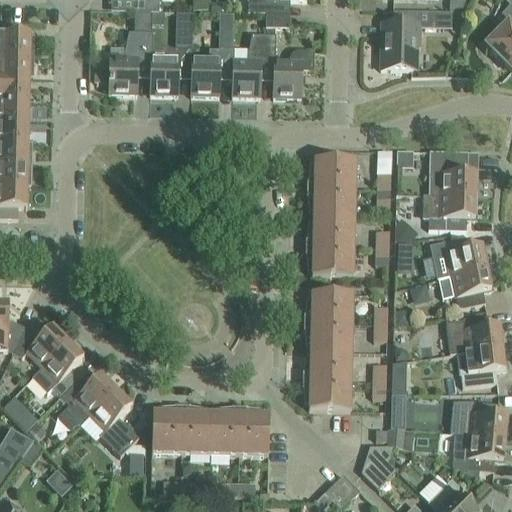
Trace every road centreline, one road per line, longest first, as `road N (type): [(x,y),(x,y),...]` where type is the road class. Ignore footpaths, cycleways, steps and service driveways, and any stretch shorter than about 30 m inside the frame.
road 1 (residential): [(266,138),(261,367),(245,383),(143,382),(71,305),(52,262)]
road 2 (residential): [(77,140),(266,138)]
road 3 (residential): [(511,108),(467,105),(379,137),(337,138)]
road 4 (residential): [(77,140),(69,126),(71,0)]
road 5 (residential): [(337,138),(338,0)]
road 6 (residential): [(52,262),(66,249),(69,154),(77,140)]
